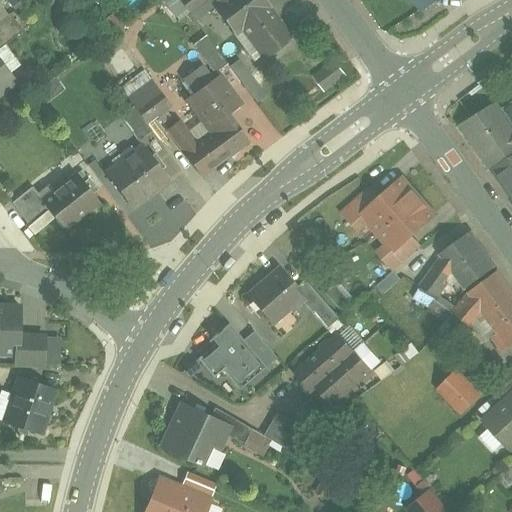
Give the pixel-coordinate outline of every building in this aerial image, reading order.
[(200,6),(196,0),(180,0),(191,14),(202,6),(201,5),(200,6)] [(264,0),(215,0),(219,4),(217,5),(237,33),(243,28),(270,8),(271,8),(264,0)] [(416,0),(423,9),(435,0),(416,0)] [(270,8),(243,28),(259,50),(252,55),(256,60),(290,35),(270,8)] [(7,17),(0,22),(0,48),(23,32),(10,15),(7,17)] [(229,64),(208,36),(195,45),(215,73),(217,73),(229,64)] [(0,88),(13,80),(0,62),(0,88)] [(340,62),(318,76),(328,92),(350,77),(340,62)] [(222,77),(189,100),(208,126),(226,113),(227,114),(241,104),(222,77)] [(153,80),(129,98),(135,106),(148,123),(172,106),(153,80)] [(511,126),(497,103),(463,124),(492,168),(511,154),(511,126)] [(148,123),(135,106),(120,117),(139,142),(153,131),(148,123)] [(212,132),(197,144),(180,121),(168,131),(184,153),(183,154),(201,178),(235,153),(231,148),(245,138),(227,114),(226,113),(208,126),(212,132)] [(144,145),(107,173),(133,208),(147,198),(142,191),(165,175),(144,145)] [(511,156),(495,168),(511,194),(511,156)] [(83,183),(77,175),(44,200),(42,201),(48,209),(64,229),(99,203),(91,193),(95,189),(88,180),(83,183)] [(380,200),(365,214),(365,215),(381,232),(419,198),(403,180),(380,200)] [(34,187),(14,202),(29,223),(48,209),(42,201),(44,200),(34,187)] [(370,189),(343,213),(354,225),(365,215),(365,214),(380,200),(370,189)] [(419,198),(381,232),(396,249),(397,250),(413,236),(435,216),(419,198)] [(470,233),(440,255),(442,258),(452,272),(465,290),(495,268),(470,233)] [(413,236),(397,250),(396,249),(385,259),(395,271),(422,247),(413,236)] [(442,258),(421,287),(426,291),(431,294),(438,299),(448,284),(445,282),(452,272),(442,258)] [(282,268),(249,296),(272,323),(290,308),(293,312),(306,302),(309,299),(299,287),(282,268)] [(511,292),(498,273),(469,294),(485,316),(488,320),(511,302),(511,292)] [(341,318),(308,280),(299,287),(309,299),(306,302),(329,329),(341,318)] [(330,293),(343,310),(355,301),(342,284),(330,293)] [(469,294),(453,312),(458,317),(455,321),(460,325),(463,322),(472,329),(485,316),(469,294)] [(511,302),(488,320),(499,334),(493,339),(504,354),(511,348),(511,302)] [(23,306),(0,305),(0,354),(18,355),(21,355),(22,335),(23,306)] [(211,341),(194,355),(195,356),(200,362),(212,376),(222,367),(238,386),(261,367),(238,340),(223,323),(208,337),(211,341)] [(250,330),(238,340),(261,367),(273,357),(250,330)] [(47,336),(22,335),(21,355),(18,355),(18,365),(45,365),(47,336)] [(329,340),(323,346),(322,352),(297,374),(312,390),(356,352),(355,352),(341,336),(335,341),(329,340)] [(381,360),(366,343),(355,352),(356,352),(371,369),(381,360)] [(356,352),(312,390),(312,391),(318,386),(334,403),(371,370),(371,369),(356,352)] [(200,362),(195,356),(182,367),(187,373),(200,362)] [(482,396),(457,371),(439,389),(464,414),(482,396)] [(56,389),(21,377),(15,394),(6,421),(6,423),(43,435),(49,417),(47,416),(56,389)] [(511,381),(498,394),(506,403),(511,397),(511,381)] [(3,390),(0,398),(0,418),(6,421),(15,394),(3,390)] [(511,397),(506,403),(486,422),(511,450),(511,449),(511,397)] [(183,405),(165,446),(197,461),(196,462),(200,464),(209,444),(219,449),(226,434),(230,427),(211,418),(183,405)] [(253,429),(216,407),(211,418),(230,427),(226,434),(246,444),(253,429)] [(312,433),(278,412),(271,424),(301,442),(312,433)] [(301,442),(271,424),(264,435),(289,450),(301,442)] [(511,465),(501,475),(511,486),(511,484),(511,465)] [(216,484),(191,473),(186,485),(211,495),(216,484)] [(204,511),(210,499),(162,479),(148,511),(204,511)] [(451,511),(434,491),(412,509),(414,511),(451,511)]
